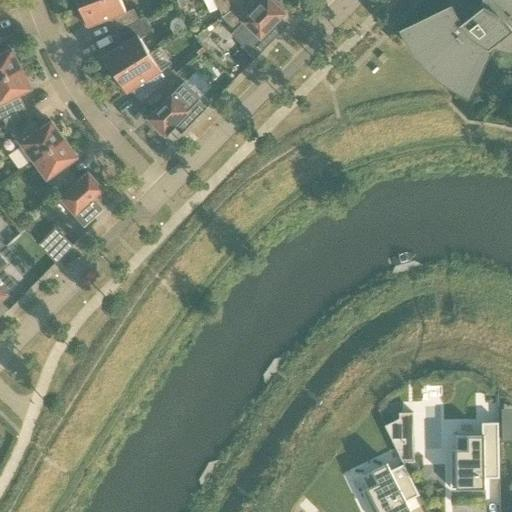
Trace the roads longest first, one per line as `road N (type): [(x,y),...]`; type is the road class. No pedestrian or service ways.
road 1 (residential): [(163,189),(341,10)]
road 2 (residential): [(0,354),(163,189)]
road 3 (residential): [(163,189),(93,112),(51,42),(38,0)]
